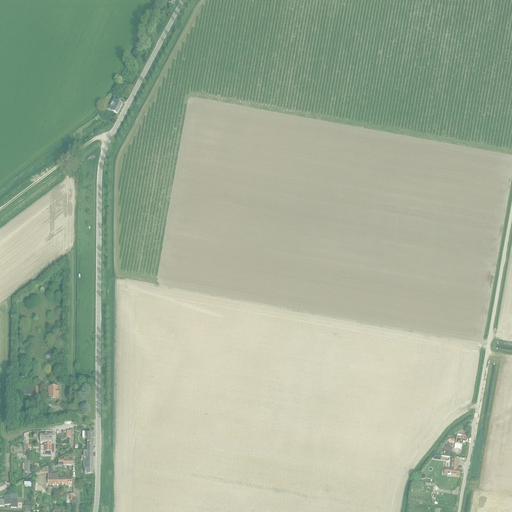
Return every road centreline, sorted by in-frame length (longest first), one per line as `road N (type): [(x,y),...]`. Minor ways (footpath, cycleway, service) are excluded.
road 1 (tertiary): [(95,511),(100,166),(182,0)]
road 2 (unclassified): [(458,511),(511,220)]
road 3 (track): [(109,138),(92,139),(0,209)]
